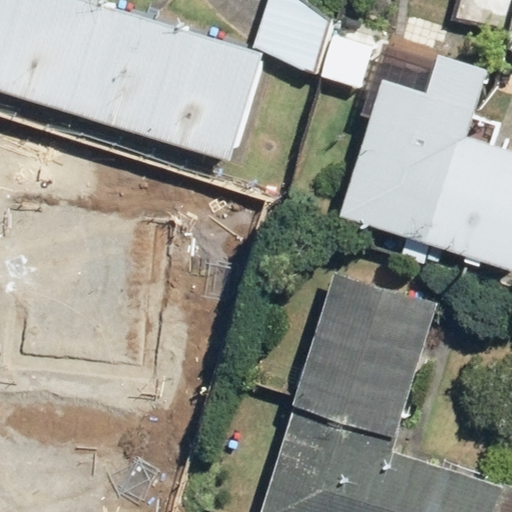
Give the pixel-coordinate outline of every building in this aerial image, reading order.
[(106,0),(0,0),(0,84),(242,157),(274,50),(106,0)] [(313,0),(273,0),(260,43),(322,71),(339,17),(313,0)] [(362,94),(376,37),(339,28),(325,85),(362,94)] [(392,74),(349,212),(511,262),(511,143),(474,132),(495,64),(447,50),(436,87),(392,74)] [(342,267),(267,511),(511,511),(511,479),(400,446),(445,297),(342,267)] [(0,501),(51,457),(2,401),(10,394),(0,381),(0,501)]
